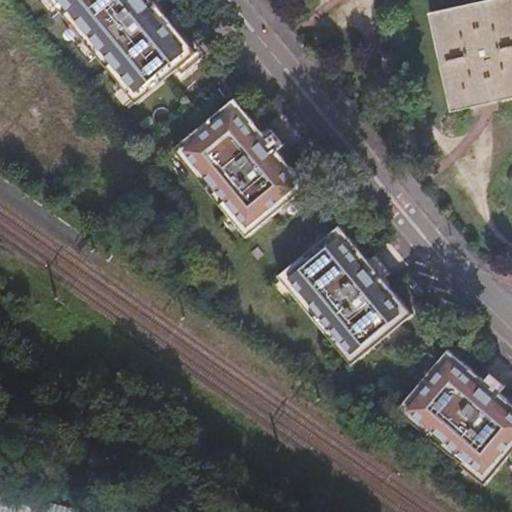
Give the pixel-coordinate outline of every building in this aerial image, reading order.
[(202,51),(159,0),(53,0),(141,102),(202,51)] [(456,104),(511,89),(511,0),(456,0),(432,6),(456,104)] [(312,182),(238,96),(178,147),(252,234),(312,182)] [(419,308),(345,221),(285,272),(359,359),(419,308)] [(511,461),(511,403),(450,352),(401,411),(492,486),(511,461)]
